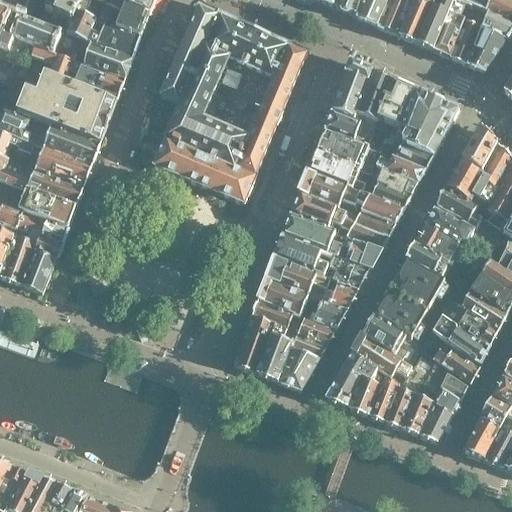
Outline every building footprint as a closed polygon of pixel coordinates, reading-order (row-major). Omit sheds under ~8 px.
[(0,0),(0,12),(14,18),(15,17),(20,6),(5,0),(0,0)] [(52,16),(59,0),(50,0),(45,13),(52,16)] [(72,24),(82,0),(59,0),(52,16),(72,24)] [(87,45),(96,24),(106,0),(82,0),(72,24),(66,37),(87,45)] [(117,32),(127,10),(131,0),(106,0),(96,24),(117,32)] [(148,19),(155,0),(131,0),(127,10),(148,19)] [(334,12),(339,0),(314,0),(313,3),(334,12)] [(365,0),(339,0),(334,12),(356,22),(365,0)] [(377,31),(390,0),(365,0),(356,22),(377,31)] [(398,40),(398,39),(415,0),(390,0),(377,31),(398,40)] [(415,47),(432,8),(436,0),(415,0),(398,39),(415,47)] [(432,54),(455,3),(448,0),(441,0),(437,10),(432,8),(415,47),(432,54)] [(484,15),(490,0),(482,0),(480,0),(466,0),(463,7),(472,10),(481,14),(484,15)] [(511,0),(499,0),(498,3),(492,0),(490,0),(484,15),(489,18),(511,27),(511,0)] [(449,61),(465,26),(472,10),(463,7),(455,3),(432,54),(449,61)] [(255,180),(264,157),(265,157),(270,144),(276,129),(277,129),(277,127),(278,126),(277,126),(281,118),(281,117),(282,115),(293,88),(307,57),(303,55),(303,56),(291,51),(291,50),(288,49),(288,48),(288,47),(219,17),(216,16),(215,17),(201,10),(202,10),(198,9),(159,99),(179,108),(164,142),(165,142),(255,180)] [(140,40),(148,19),(127,10),(117,32),(140,40)] [(2,31),(5,23),(19,29),(14,41),(35,50),(50,55),(59,33),(15,17),(14,18),(0,12),(0,35),(3,37),(5,33),(2,31)] [(466,68),(482,33),(489,18),(484,15),(481,14),(474,30),(465,26),(449,61),(466,68)] [(505,43),(511,33),(511,27),(489,18),(482,33),(505,43)] [(140,40),(117,32),(96,24),(87,45),(132,62),(140,40)] [(483,76),(505,43),(482,33),(466,68),(483,76)] [(3,37),(0,35),(0,48),(8,52),(12,41),(3,37)] [(87,45),(66,37),(65,36),(56,58),(70,63),(73,55),(87,60),(83,68),(124,84),(124,83),(125,82),(132,62),(87,45)] [(116,105),(124,84),(83,68),(70,63),(56,58),(50,55),(35,50),(32,59),(49,67),(54,66),(49,79),(65,85),(69,73),(78,77),(74,89),(116,105)] [(354,125),(372,76),(350,67),(342,87),(337,85),(333,97),(338,99),(332,115),(354,125)] [(397,137),(414,95),(413,95),(393,86),(392,85),(372,76),(354,125),(373,133),(375,129),(397,137)] [(100,148),(116,105),(74,89),(65,85),(49,79),(45,78),(37,98),(25,93),(16,116),(31,122),(53,131),(100,148)] [(511,104),(511,83),(503,96),(511,104)] [(447,134),(456,119),(456,118),(456,117),(456,116),(456,115),(455,114),(455,113),(454,113),(414,95),(397,137),(394,144),(433,161),(447,134)] [(0,134),(92,169),(99,149),(100,149),(100,148),(53,131),(48,144),(26,135),(31,122),(16,116),(3,111),(0,118),(0,134)] [(373,133),(354,125),(332,115),(324,134),(366,150),(373,133)] [(482,176),(497,149),(480,132),(465,158),(462,156),(458,163),(461,165),(482,176)] [(84,191),(92,169),(0,134),(0,158),(4,160),(9,146),(41,158),(36,172),(84,191)] [(382,156),(366,150),(324,134),(316,155),(355,171),(360,156),(364,158),(362,161),(374,166),(370,176),(371,177),(375,170),(382,156)] [(255,180),(165,142),(153,170),(240,207),(244,208),(247,199),(248,200),(248,199),(252,189),(255,180)] [(425,174),(433,161),(394,144),(388,158),(396,162),(425,174)] [(490,207),(511,167),(511,165),(497,149),(482,176),(461,165),(447,191),(472,204),(475,199),(490,207)] [(349,185),(355,171),(316,155),(308,176),(357,196),(361,186),(354,183),(352,187),(349,185)] [(396,162),(388,158),(382,156),(375,170),(417,187),(425,174),(396,162)] [(0,183),(27,194),(75,212),(84,191),(36,172),(4,160),(0,158),(0,183)] [(505,223),(511,210),(511,167),(490,207),(487,213),(481,223),(495,232),(499,234),(505,223)] [(410,200),(417,187),(375,170),(371,177),(370,176),(361,198),(403,214),(410,200)] [(357,196),(308,176),(299,198),(337,213),(341,203),(354,209),(355,205),(359,196),(357,196)] [(126,214),(134,193),(121,188),(113,209),(126,214)] [(487,213),(472,204),(447,191),(437,209),(467,226),(465,228),(475,233),(476,232),(481,223),(487,213)] [(67,233),(75,212),(27,194),(20,213),(19,215),(24,217),(45,225),(67,233)] [(403,214),(361,198),(359,196),(355,205),(363,209),(360,215),(394,228),(403,214)] [(336,237),(339,229),(343,223),(346,216),(337,213),(299,198),(291,219),(336,237)] [(0,278),(24,217),(19,215),(20,213),(16,212),(14,205),(0,199),(0,207),(3,209),(0,216),(0,278)] [(497,246),(489,241),(476,232),(475,233),(465,228),(462,226),(459,227),(435,213),(425,231),(458,250),(464,253),(466,250),(475,256),(511,280),(511,258),(505,255),(507,252),(505,252),(497,246)] [(394,228),(360,215),(357,221),(346,216),(343,223),(387,241),(394,228)] [(34,255),(39,241),(45,225),(24,217),(0,278),(0,282),(20,290),(34,255)] [(346,241),(336,237),(291,219),(282,241),(332,260),(344,265),(350,251),(343,248),(346,241)] [(511,221),(503,237),(497,246),(505,252),(508,246),(509,242),(511,243),(511,221)] [(387,241),(343,223),(339,229),(350,233),(346,241),(380,254),(387,241)] [(495,232),(481,223),(476,232),(489,241),(495,232)] [(61,249),(67,233),(45,225),(39,241),(61,249)] [(458,250),(425,231),(414,250),(440,265),(447,269),(458,250)] [(55,264),(61,249),(39,241),(34,255),(55,264)] [(324,281),(332,260),(282,241),(275,262),(324,281)] [(369,274),(380,254),(346,241),(343,248),(350,251),(344,265),(369,274)] [(440,265),(414,250),(414,249),(405,264),(440,284),(445,274),(437,270),(440,265)] [(54,281),(60,265),(55,264),(34,255),(20,290),(42,299),(45,289),(50,291),(52,286),(47,284),(49,279),(54,281)] [(511,280),(475,256),(458,288),(467,294),(506,319),(511,309),(511,280)] [(357,294),(369,274),(344,265),(332,260),(324,281),(329,283),(357,294)] [(324,281),(275,262),(274,262),(266,284),(307,299),(309,294),(323,299),(329,283),(324,281)] [(213,266),(203,263),(200,270),(209,274),(213,266)] [(406,342),(438,287),(440,284),(405,264),(405,265),(373,320),(406,342)] [(321,305),(307,299),(266,284),(266,283),(258,305),(301,322),(307,324),(310,316),(315,319),(321,305)] [(346,314),(357,294),(329,283),(323,299),(321,305),(346,314)] [(506,319),(467,294),(464,301),(454,296),(449,304),(450,304),(498,335),(506,319)] [(498,335),(450,304),(441,320),(489,352),(498,335)] [(301,322),(258,305),(252,320),(275,329),(296,337),(301,322)] [(334,335),(346,315),(346,314),(321,305),(315,319),(310,316),(307,324),(334,335)] [(256,379),(275,329),(252,320),(238,358),(234,370),(256,379)] [(421,353),(406,342),(373,320),(362,339),(409,371),(421,353)] [(489,352),(441,320),(432,336),(480,369),(489,352)] [(326,349),(334,335),(307,324),(301,322),(296,337),(326,349)] [(277,387),(290,353),(318,364),(326,349),(296,337),(275,329),(256,379),(277,387)] [(0,346),(46,364),(52,350),(0,330),(0,346)] [(409,371),(362,339),(351,358),(377,373),(386,379),(400,387),(415,395),(417,388),(431,368),(421,361),(413,373),(409,371)] [(300,395),(312,373),(318,364),(290,353),(277,387),(300,395)] [(478,372),(476,371),(451,354),(447,361),(439,355),(433,364),(468,389),(478,372)] [(347,413),(361,383),(370,387),(377,373),(351,358),(351,359),(348,357),(340,370),(343,372),(341,376),(338,374),(321,403),(347,413)] [(466,393),(446,379),(431,368),(417,388),(429,394),(437,398),(438,395),(459,407),(466,393)] [(368,421),(386,379),(377,373),(370,387),(361,383),(347,413),(348,414),(368,421)] [(384,427),(400,387),(386,379),(368,421),(384,427)] [(511,413),(511,412),(511,389),(502,384),(492,402),(511,413)] [(400,433),(415,395),(400,387),(384,427),(400,433)] [(418,440),(432,408),(424,404),(429,394),(417,388),(415,395),(400,433),(418,440)] [(448,426),(451,420),(459,407),(438,395),(437,398),(432,408),(418,440),(436,447),(444,434),(447,436),(451,428),(448,426)] [(500,435),(511,413),(492,402),(480,424),(500,435)] [(511,458),(511,412),(511,413),(500,435),(483,464),(503,472),(504,472),(511,458)] [(500,435),(480,424),(462,456),(483,464),(500,435)] [(0,511),(8,511),(27,478),(12,473),(0,469),(0,511)] [(26,511),(42,483),(44,479),(39,477),(38,482),(27,478),(8,511),(26,511)] [(44,511),(47,506),(57,489),(42,483),(26,511),(44,511)] [(57,511),(63,511),(73,496),(57,489),(47,506),(57,511)] [(83,511),(89,502),(73,496),(63,511),(83,511)] [(44,511),(124,511),(109,506),(107,509),(89,502),(83,511),(57,511),(47,506),(44,511)]
